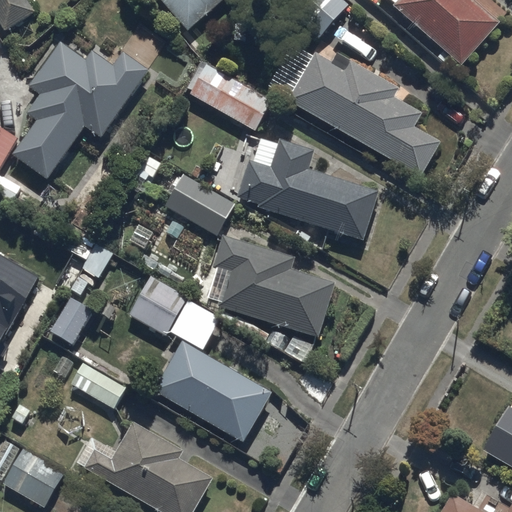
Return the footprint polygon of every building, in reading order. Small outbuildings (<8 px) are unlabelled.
[(0,0),(0,18),(7,30),(39,10),(32,0),(0,0)] [(163,0),(189,31),(225,0),(163,0)] [(350,3),(345,0),(278,0),(321,36),(350,3)] [(393,0),(396,2),(394,5),(446,50),(441,56),(448,63),(454,56),(462,63),(500,20),(477,0),(393,0)] [(348,69),(317,51),(296,39),(268,87),(293,100),(309,109),(423,175),(443,140),(419,126),(427,112),(398,94),(403,86),(355,58),(348,69)] [(42,93),(29,111),(40,119),(16,154),(51,178),(88,125),(105,137),(151,70),(124,51),(116,64),(94,48),(88,57),(64,40),(32,86),(42,93)] [(205,60),(188,91),(259,132),(277,101),(205,60)] [(0,172),(18,137),(0,128),(0,172)] [(253,154),(240,196),(262,203),(261,206),(367,239),(383,189),(312,167),(318,148),(280,136),(272,160),(253,154)] [(237,203),(184,172),(166,202),(218,234),(237,203)] [(226,234),(215,269),(229,274),(219,304),(320,337),(339,281),(296,267),(299,258),(226,234)] [(112,255),(96,246),(82,270),(99,279),(112,255)] [(0,350),(40,275),(0,253),(0,350)] [(187,300),(150,278),(129,313),(166,335),(177,316),(187,300)] [(93,313),(71,301),(51,336),(73,349),(93,313)] [(273,394),(184,343),(156,392),(244,443),(273,394)] [(130,386),(82,360),(68,385),(116,411),(130,386)] [(511,405),(503,401),(478,445),(511,464),(511,405)] [(137,421),(120,450),(94,435),(79,462),(88,467),(165,511),(196,511),(217,477),(182,456),(186,449),(137,421)] [(26,448),(6,484),(47,507),(67,472),(26,448)] [(489,511),(452,490),(438,511),(511,511),(511,503),(506,511),(489,511)]
